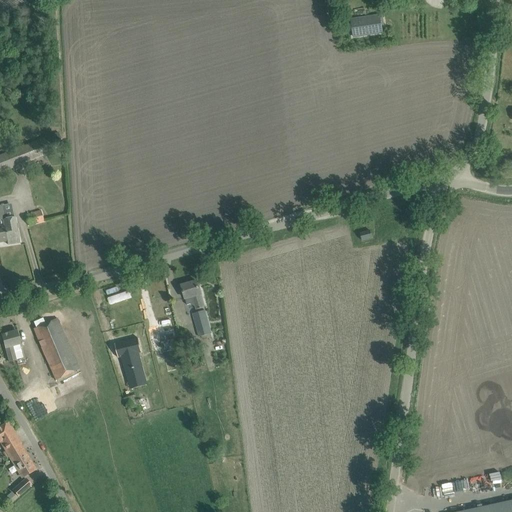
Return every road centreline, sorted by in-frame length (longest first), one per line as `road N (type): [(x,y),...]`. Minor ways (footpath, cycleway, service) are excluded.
road 1 (unclassified): [(0,303),(454,177)]
road 2 (unclassified): [(390,511),(423,263),(454,177)]
road 3 (unclassified): [(454,177),(478,137),(495,0)]
road 4 (unclassified): [(70,511),(0,380)]
